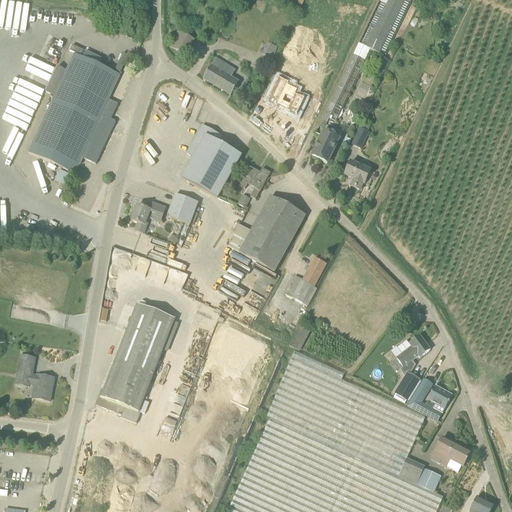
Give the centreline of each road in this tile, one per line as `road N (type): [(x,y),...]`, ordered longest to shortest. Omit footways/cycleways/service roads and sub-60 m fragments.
road 1 (unclassified): [(505,511),(453,362),(415,289),(328,199),(201,89),(149,60)]
road 2 (unclassified): [(71,434),(109,183),(149,60)]
